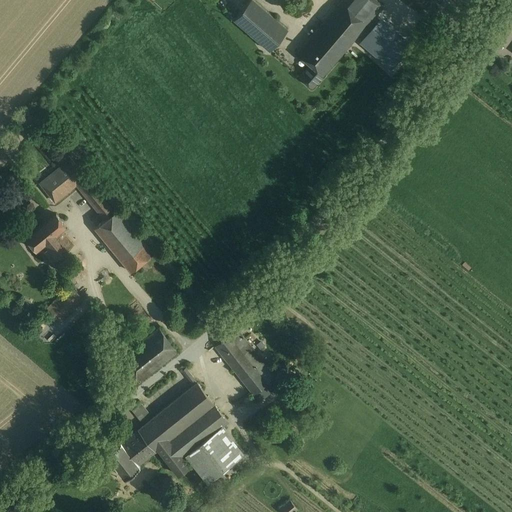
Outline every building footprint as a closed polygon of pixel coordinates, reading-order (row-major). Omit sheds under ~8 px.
[(254,0),(250,0),(234,19),(269,50),(288,29),(254,0)] [(384,4),(380,0),(342,0),(342,1),(297,52),(311,64),(324,75),(344,52),(373,18),(380,9),(384,4)] [(380,9),(373,18),(402,40),(409,30),(380,9)] [(313,87),(324,75),(311,64),(300,76),(313,87)] [(71,158),(40,182),(55,200),(77,183),(86,176),(71,158)] [(114,211),(86,176),(77,183),(106,218),(114,211)] [(106,218),(95,226),(131,270),(153,252),(117,209),(114,211),(106,218)] [(74,242),(63,227),(66,225),(56,212),(26,237),(36,249),(40,246),(52,260),(61,253),(74,242)] [(61,253),(52,260),(58,267),(67,260),(61,253)] [(71,284),(47,308),(60,320),(82,298),(71,284)] [(159,326),(121,357),(140,381),(179,350),(159,326)] [(237,328),(215,346),(253,394),(276,376),(237,328)] [(193,384),(197,381),(185,367),(182,370),(193,384)] [(122,441),(139,463),(158,448),(170,465),(178,475),(190,466),(182,456),(186,454),(207,481),(238,457),(216,429),(228,420),(198,381),(197,381),(193,384),(152,417),(144,423),(122,441)] [(133,409),(144,423),(152,417),(141,402),(133,409)] [(140,464),(139,463),(122,441),(121,440),(105,452),(125,476),(140,464)] [(283,509),(285,511),(294,511),(300,508),(294,500),(283,509)]
